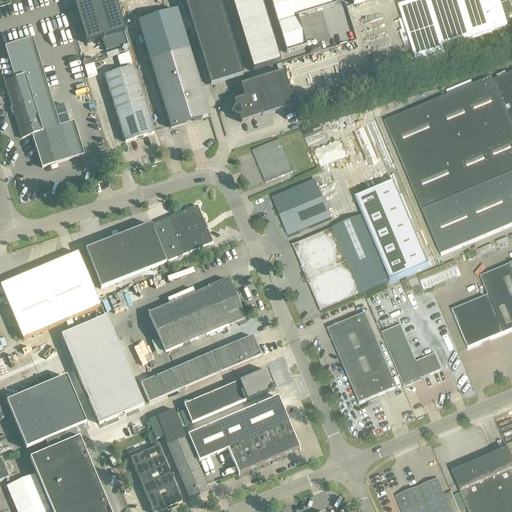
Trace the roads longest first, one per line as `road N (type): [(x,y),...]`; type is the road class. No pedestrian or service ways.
road 1 (unclassified): [(14,233),(197,178),(224,184),(345,465)]
road 2 (unclassified): [(345,465),(511,395)]
road 3 (unclassified): [(234,511),(345,465)]
